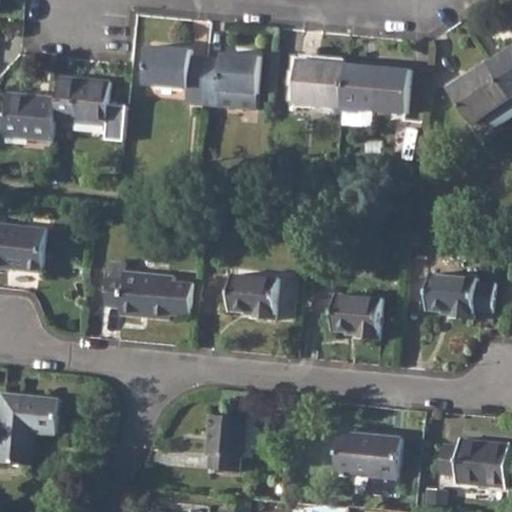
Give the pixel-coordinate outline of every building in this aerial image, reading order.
[(146,80),(189,84),(206,86),(210,55),(194,53),(194,47),(150,43),(146,80)] [(511,46),(491,60),(494,65),(511,92),(511,46)] [(206,86),(205,102),(258,107),(263,53),(224,49),(224,56),(210,55),(206,86)] [(297,100),(345,104),(349,62),(302,58),(297,100)] [(349,62),(345,104),(410,111),(414,68),(349,62)] [(464,78),(451,86),(474,122),(487,113),(495,126),(511,114),(511,92),(494,65),(475,77),(472,73),(464,78)] [(60,95),(58,119),(108,123),(112,81),(61,76),(60,95)] [(6,134),(56,138),(58,119),(60,95),(11,90),(6,134)] [(308,188),(307,203),(336,206),(337,191),(308,188)] [(0,221),(0,264),(44,269),(50,226),(0,221)] [(173,313),(193,314),(197,282),(176,280),(177,273),(127,268),(127,261),(113,260),(109,304),(124,305),(123,312),(173,316),(173,313)] [(236,271),(232,308),(256,310),(255,315),(279,317),(283,276),(236,271)] [(435,271),(431,308),(455,311),(454,315),(476,318),(478,309),(495,310),(497,281),(480,280),(480,276),(435,271)] [(339,292),(336,329),(359,331),(359,336),(381,338),(385,296),(339,292)] [(6,392),(0,453),(0,457),(33,461),(37,430),(59,431),(62,397),(6,392)] [(213,413),(209,451),(212,452),(211,466),(241,469),(243,455),(246,455),(250,416),(213,413)] [(343,431),(340,470),(401,476),(406,436),(343,431)] [(447,443),(444,472),(460,474),(459,480),(508,485),(511,442),(463,437),(462,445),(447,443)]
